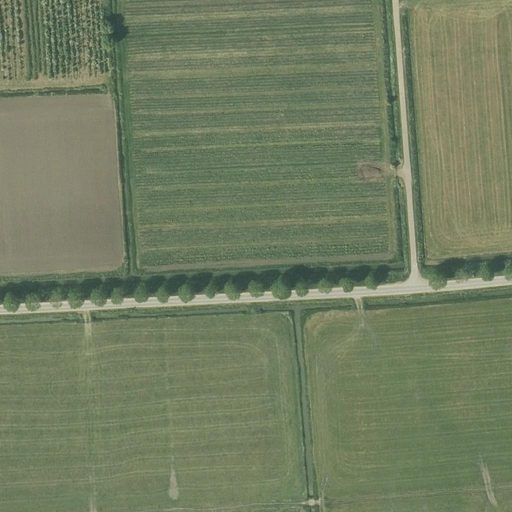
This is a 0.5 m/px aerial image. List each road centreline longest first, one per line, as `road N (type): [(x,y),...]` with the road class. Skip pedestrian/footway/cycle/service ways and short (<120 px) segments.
road 1 (unclassified): [(0,311),(416,289)]
road 2 (unclassified): [(416,289),(394,0)]
